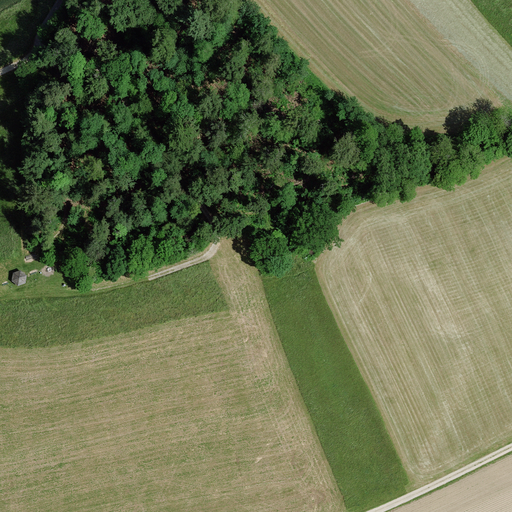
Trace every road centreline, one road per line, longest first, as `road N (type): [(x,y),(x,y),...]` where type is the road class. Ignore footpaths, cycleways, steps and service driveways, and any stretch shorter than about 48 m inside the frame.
road 1 (track): [(104,297),(213,254),(202,186),(116,78),(75,56),(29,57)]
road 2 (track): [(511,446),(374,511)]
